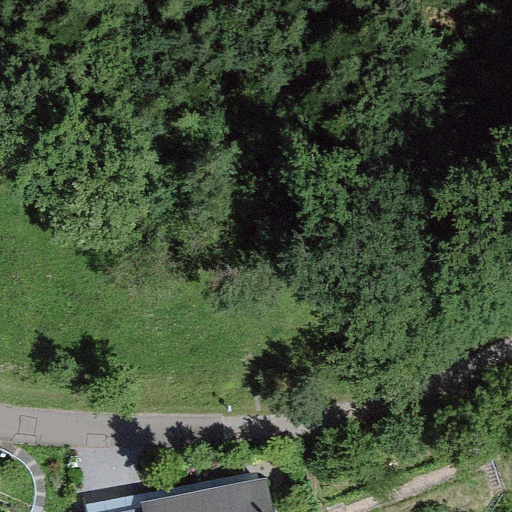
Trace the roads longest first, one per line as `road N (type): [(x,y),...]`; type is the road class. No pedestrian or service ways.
road 1 (residential): [(0,422),(269,429)]
road 2 (track): [(511,348),(409,395),(269,429)]
